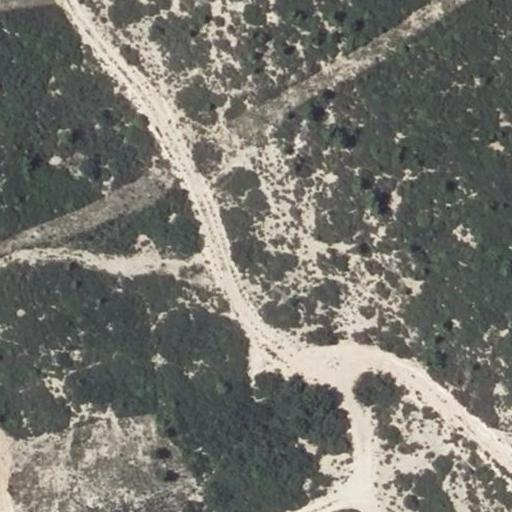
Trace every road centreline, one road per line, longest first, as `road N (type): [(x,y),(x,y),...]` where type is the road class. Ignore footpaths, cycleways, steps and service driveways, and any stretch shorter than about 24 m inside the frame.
road 1 (track): [(0,266),(25,249),(90,268),(213,261),(205,218),(143,92),(79,22),(71,0)]
road 2 (track): [(213,261),(251,326),(323,373),(358,416),(366,498),(307,511)]
road 3 (track): [(460,511),(456,484),(471,424),(378,361),(302,363)]
